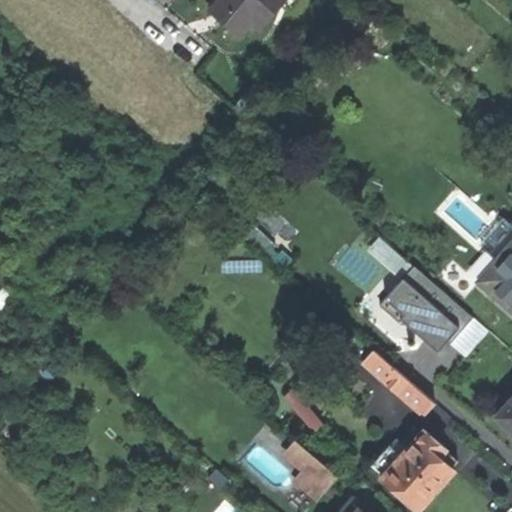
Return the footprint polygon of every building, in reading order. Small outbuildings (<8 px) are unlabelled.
[(256,29),(280,0),(219,0),(211,10),(222,19),(241,36),(251,24),(256,29)] [(511,230),(504,224),(482,248),(499,263),(480,283),(511,312),(511,230)] [(383,303),(441,351),(451,338),(466,350),(487,324),(414,265),(383,303)] [(426,413),(437,401),(378,350),(367,362),(426,413)] [(511,392),(508,389),(489,409),(511,429),(511,392)] [(386,475),(382,479),(419,511),(420,511),(438,492),(456,471),(453,468),(460,461),(425,430),(403,456),(392,446),(375,466),(386,475)] [(329,488),(340,477),(299,440),(288,452),(307,469),(329,488)] [(320,500),(329,488),(307,469),(296,482),(320,500)] [(374,511),(361,500),(349,511),(345,509),(341,511),(374,511)]
